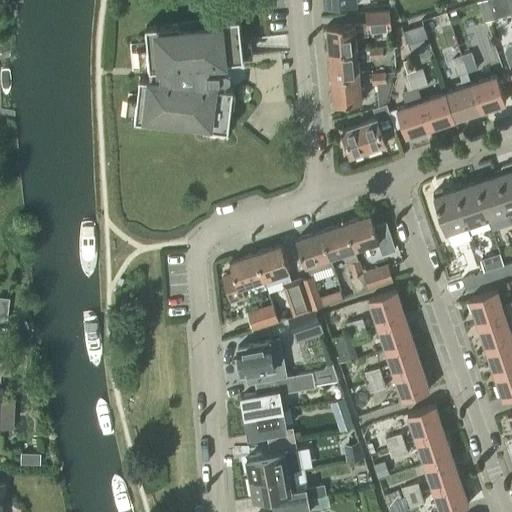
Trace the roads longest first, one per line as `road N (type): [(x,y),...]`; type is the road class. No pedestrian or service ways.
road 1 (residential): [(219,511),(200,245),(241,220),(310,198)]
road 2 (residential): [(509,511),(393,171)]
road 3 (residential): [(310,198),(297,0)]
road 4 (residential): [(393,171),(511,132)]
